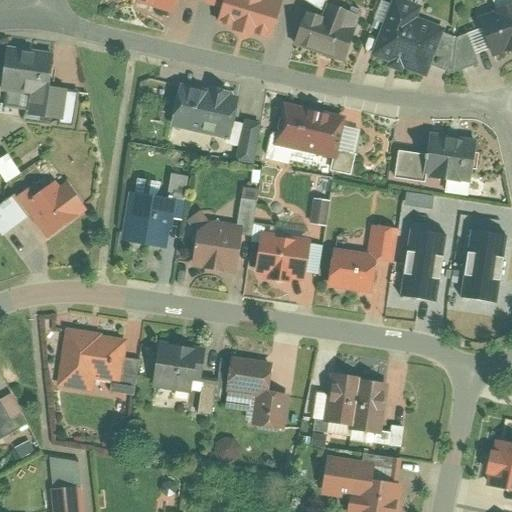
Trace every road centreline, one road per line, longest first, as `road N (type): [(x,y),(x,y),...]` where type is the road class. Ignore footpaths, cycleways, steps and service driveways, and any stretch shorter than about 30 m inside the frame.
road 1 (residential): [(20,8),(404,95),(501,103),(511,152)]
road 2 (residential): [(0,307),(64,290),(434,345),(473,369)]
road 3 (residential): [(473,369),(445,511)]
